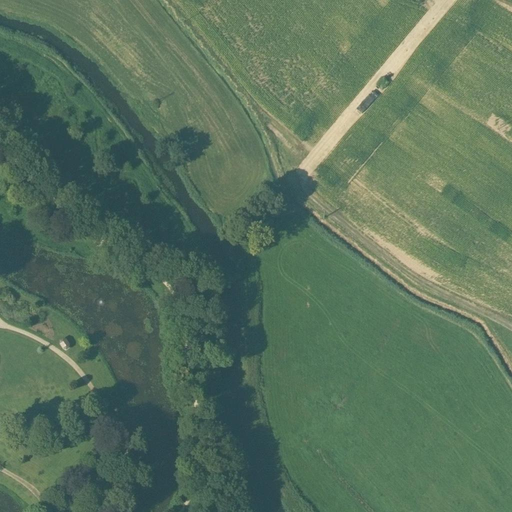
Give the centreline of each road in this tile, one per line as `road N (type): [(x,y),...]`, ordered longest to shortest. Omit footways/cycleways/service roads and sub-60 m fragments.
road 1 (track): [(180,511),(205,461),(175,301),(147,269),(38,186),(0,140)]
road 2 (track): [(445,0),(300,175),(239,229)]
